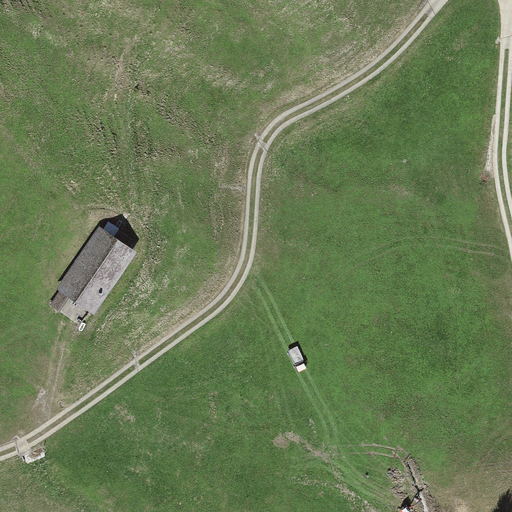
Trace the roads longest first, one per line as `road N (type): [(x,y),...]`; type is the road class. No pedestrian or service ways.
road 1 (track): [(0,457),(229,292),(243,270),(259,147),(274,129),(387,58),(438,0)]
road 2 (track): [(506,0),(497,139),(511,235)]
